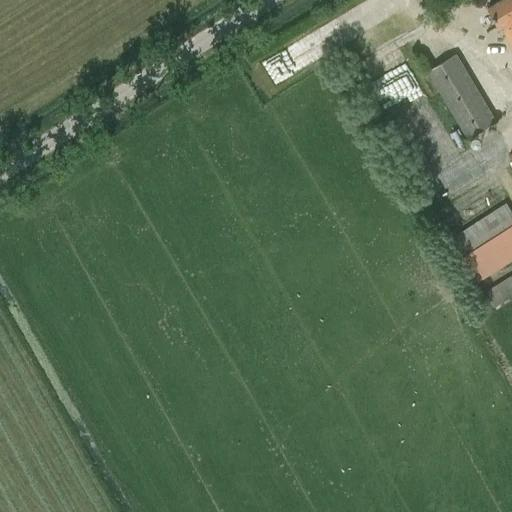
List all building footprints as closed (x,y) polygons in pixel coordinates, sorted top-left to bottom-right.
[(511,0),(496,0),(488,5),(511,44),(511,0)] [(275,85),(301,65),(287,46),(261,66),(275,85)] [(496,121),(456,53),(426,71),(466,139),(496,121)] [(404,117),(427,100),(408,74),(385,91),(404,117)] [(462,256),(511,223),(511,212),(506,202),(450,237),(462,256)] [(511,274),(485,291),(495,306),(511,295),(511,274)]
